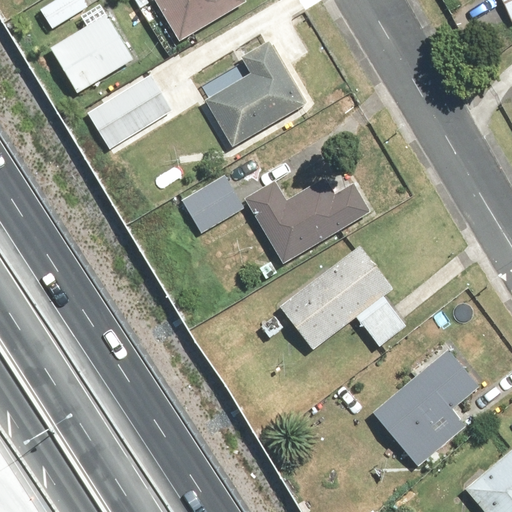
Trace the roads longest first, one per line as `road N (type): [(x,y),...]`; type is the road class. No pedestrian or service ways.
road 1 (motorway): [(0,243),(171,511)]
road 2 (tertiary): [(372,0),(511,235)]
road 3 (motorway): [(75,511),(0,394)]
